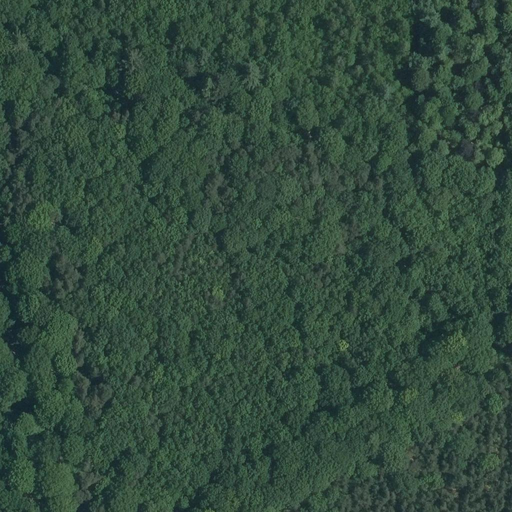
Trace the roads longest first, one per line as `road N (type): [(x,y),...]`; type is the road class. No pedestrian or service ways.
road 1 (track): [(0,72),(511,180)]
road 2 (track): [(0,266),(45,511)]
